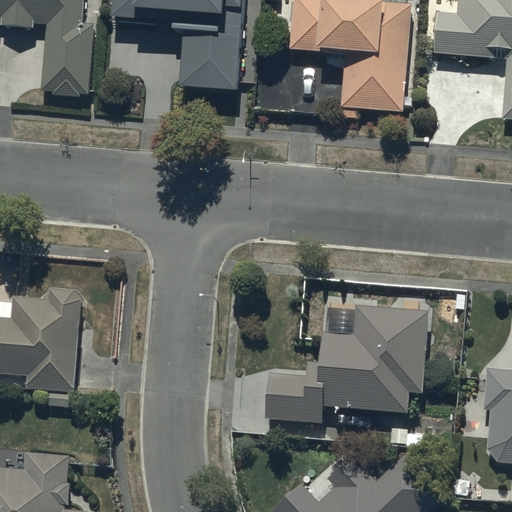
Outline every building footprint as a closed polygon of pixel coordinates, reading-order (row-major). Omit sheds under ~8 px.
[(37,30),(48,30),(43,97),(56,98),(55,102),(81,104),(81,101),(90,101),(95,31),(85,30),(86,0),(0,0),(0,33),(36,36),(37,30)] [(183,80),(232,84),(238,0),(110,0),(108,24),(187,30),(183,80)] [(436,61),(506,66),(502,126),(511,126),(511,0),(459,0),(459,19),(439,18),(436,61)] [(405,102),(412,11),(379,8),(379,14),(328,10),(328,5),(294,2),(289,55),(318,58),(318,62),(346,64),(342,114),(343,114),(343,122),(358,123),(358,115),(404,119),(405,111),(412,111),(413,103),(405,102)] [(14,324),(0,323),(0,380),(29,383),(29,394),(76,398),(83,307),(76,297),(53,296),(52,306),(15,304),(14,324)] [(323,430),(324,416),(409,422),(411,401),(423,402),(429,319),(357,313),(354,343),(325,341),(323,371),(309,370),(309,380),(271,378),(267,426),(323,430)] [(511,377),(486,377),(484,416),(489,416),(488,454),(499,468),(511,468),(511,377)] [(0,511),(69,511),(71,492),(68,492),(70,462),(28,459),(26,476),(0,474),(0,511)] [(428,511),(441,500),(432,490),(436,487),(410,459),(377,489),(354,465),(330,488),(336,494),(320,509),(305,494),(285,511),(428,511)]
